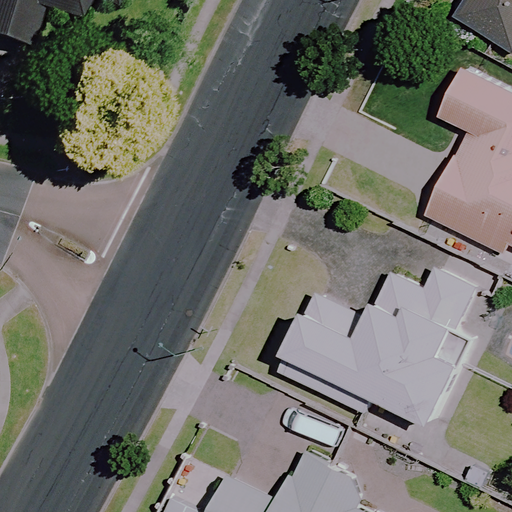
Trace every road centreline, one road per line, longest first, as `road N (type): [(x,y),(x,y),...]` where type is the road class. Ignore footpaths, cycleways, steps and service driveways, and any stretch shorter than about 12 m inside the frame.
road 1 (tertiary): [(150,293),(302,0)]
road 2 (tertiary): [(35,511),(150,293)]
road 3 (residential): [(150,293),(0,221)]
